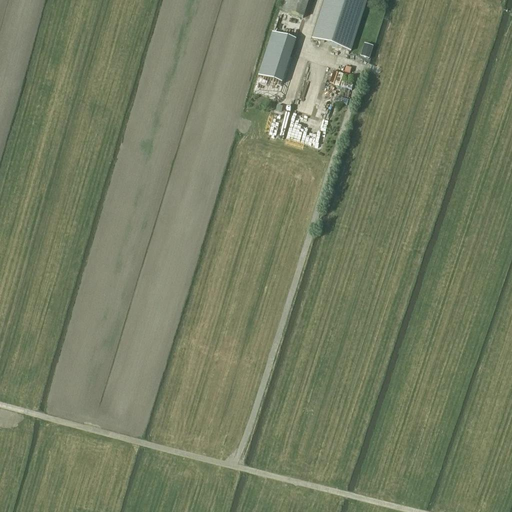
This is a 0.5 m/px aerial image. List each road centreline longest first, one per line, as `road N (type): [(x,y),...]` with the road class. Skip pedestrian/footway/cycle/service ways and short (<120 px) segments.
road 1 (track): [(232,467),(360,71),(305,49),(319,0)]
road 2 (track): [(411,511),(0,404)]
